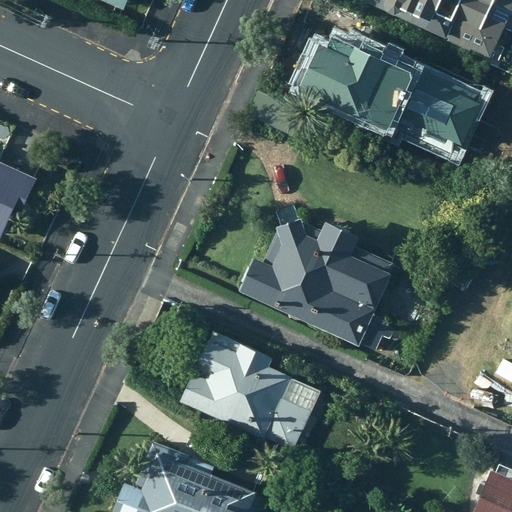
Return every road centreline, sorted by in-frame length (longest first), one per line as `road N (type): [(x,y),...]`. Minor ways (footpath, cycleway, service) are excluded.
road 1 (tertiary): [(0,492),(167,122)]
road 2 (tertiary): [(0,46),(167,122)]
road 3 (residential): [(167,122),(225,0)]
